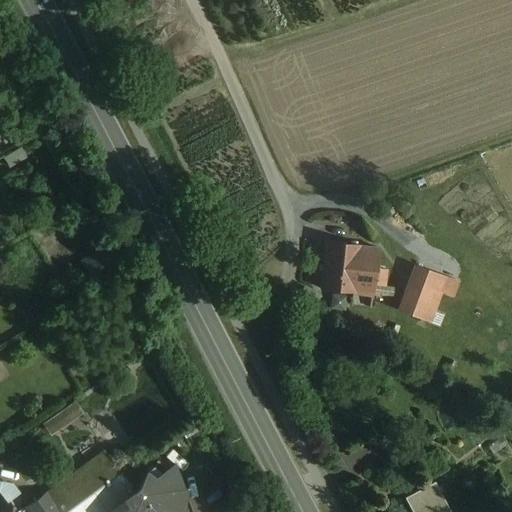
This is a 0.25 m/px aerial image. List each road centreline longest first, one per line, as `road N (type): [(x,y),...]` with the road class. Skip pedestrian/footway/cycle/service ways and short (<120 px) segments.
road 1 (primary): [(34,0),(303,511)]
road 2 (residential): [(281,286),(283,197),(192,0)]
